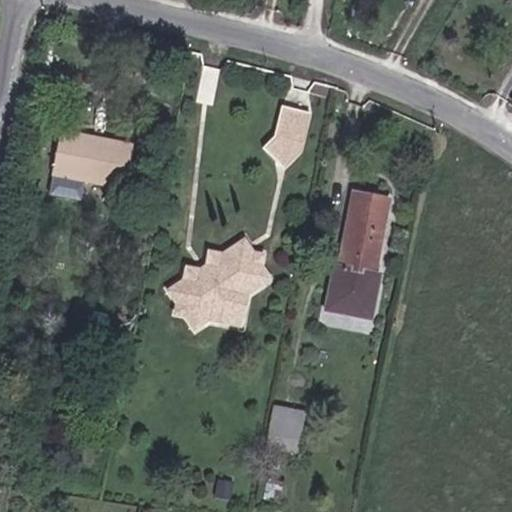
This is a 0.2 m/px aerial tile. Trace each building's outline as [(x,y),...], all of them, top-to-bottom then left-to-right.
[(315,115),(286,109),(280,140),(269,153),(290,172),(307,154),(315,115)] [(77,136),(78,131),(61,128),(52,174),(126,188),(133,147),(77,136)] [(352,192),(338,268),(333,267),(324,312),(372,321),(380,276),(375,275),(390,199),(352,192)] [(192,276),(185,280),(169,290),(178,305),(176,315),(186,316),(195,330),(210,320),(221,322),(244,306),(246,295),(270,278),(262,265),(263,255),(253,253),(244,241),(223,255),(210,253),(208,265),(211,271),(204,276),(192,276)] [(211,271),(208,265),(199,271),(187,268),(185,280),(192,276),(204,276),(211,271)] [(244,306),(221,322),(240,327),(244,306)] [(307,413),(274,406),(266,449),(298,456),(307,413)] [(216,499),(231,501),(234,484),(219,481),(216,499)]
